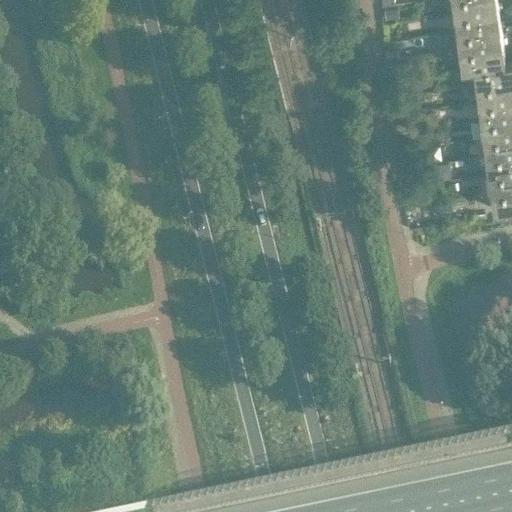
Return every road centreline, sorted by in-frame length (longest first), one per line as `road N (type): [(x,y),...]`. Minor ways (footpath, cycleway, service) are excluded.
road 1 (secondary): [(334,511),(205,0)]
road 2 (secondary): [(143,0),(272,511)]
